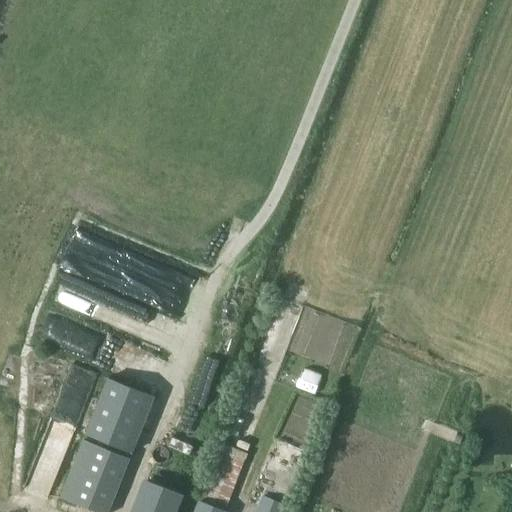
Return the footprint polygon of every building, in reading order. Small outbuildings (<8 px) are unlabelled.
[(134,453),(156,396),(108,377),(86,434),(134,453)] [(80,435),(56,492),(104,511),(128,455),(80,435)] [(146,480),(133,511),(185,511),(192,497),(146,480)] [(262,496),(255,511),(284,511),(287,506),(262,496)] [(199,499),(194,511),(231,511),(232,511),(199,499)]
